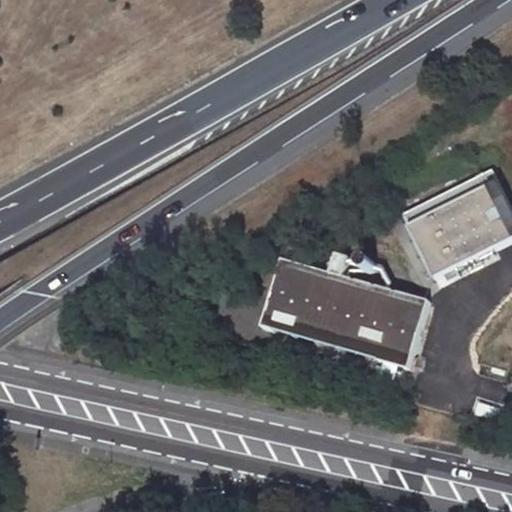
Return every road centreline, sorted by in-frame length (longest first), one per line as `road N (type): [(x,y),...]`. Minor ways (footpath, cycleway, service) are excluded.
road 1 (motorway): [(0,320),(143,219),(488,0)]
road 2 (secondary): [(511,490),(0,375)]
road 3 (motorway): [(0,223),(396,0)]
road 4 (secondary): [(0,412),(332,489)]
road 5 (trunk): [(120,511),(213,489),(332,489)]
